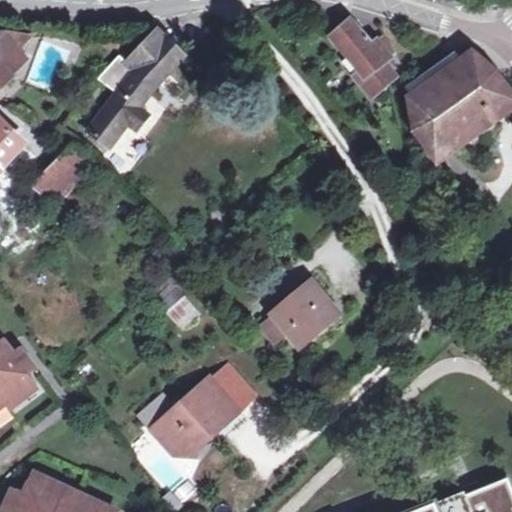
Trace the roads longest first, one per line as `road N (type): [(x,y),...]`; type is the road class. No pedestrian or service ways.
road 1 (residential): [(195,0),(103,13),(0,5)]
road 2 (residential): [(509,50),(353,0)]
